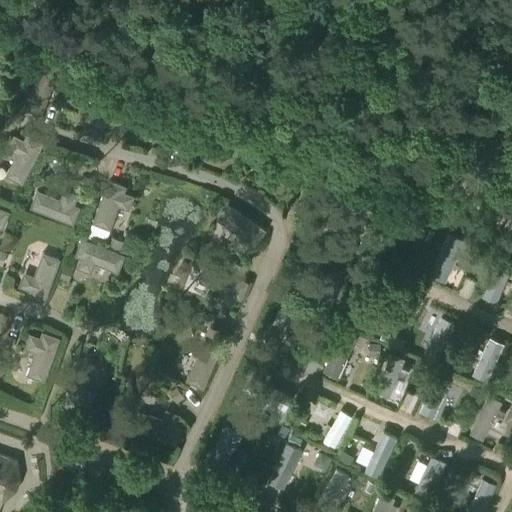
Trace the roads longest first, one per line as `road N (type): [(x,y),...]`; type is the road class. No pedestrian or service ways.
road 1 (track): [(3,0),(511,225)]
road 2 (track): [(304,378),(511,470)]
road 3 (track): [(355,262),(511,330)]
